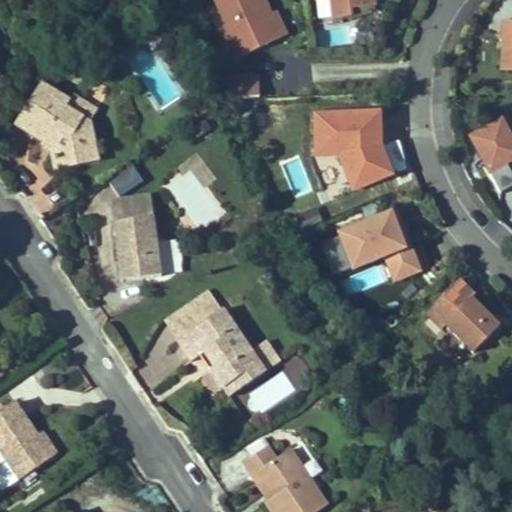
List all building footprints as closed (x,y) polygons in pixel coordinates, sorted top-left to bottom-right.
[(218,28),(233,61),(268,45),(257,20),(270,15),(263,0),(216,0),(218,5),(227,24),(218,28)] [(375,7),(374,0),(330,0),(332,19),(351,17),(350,10),(375,7)] [(227,24),(218,5),(209,9),(218,28),(227,24)] [(281,39),(270,15),(257,20),(268,45),(281,39)] [(511,22),(504,22),(502,69),(511,69),(511,22)] [(259,97),(259,77),(230,77),(230,98),(259,97)] [(89,124),(65,109),(69,102),(40,84),(16,124),(43,141),(53,147),(51,150),(55,169),(97,160),(89,124)] [(93,118),(69,102),(65,109),(89,124),(93,118)] [(344,184),(385,183),(383,107),(310,109),(311,157),(343,156),(344,184)] [(511,186),(511,128),(507,118),(470,138),(500,193),(511,186)] [(51,150),(53,147),(43,141),(42,144),(51,150)] [(120,196),(142,179),(129,163),(107,181),(120,196)] [(162,277),(151,196),(121,200),(124,222),(114,224),(122,282),(162,277)] [(124,222),(121,200),(111,201),(114,224),(124,222)] [(412,251),(396,212),(339,234),(353,269),(385,257),(395,281),(429,268),(421,248),(412,251)] [(480,323),(486,316),(455,285),(431,309),(474,352),(491,335),(480,323)] [(222,311),(208,290),(163,321),(177,341),(222,311)] [(250,353),(222,311),(177,341),(192,362),(200,356),(207,351),(218,366),(212,371),(224,389),(240,377),(246,386),(264,374),(264,373),(279,363),(265,342),(250,353)] [(498,328),(486,316),(480,323),(491,335),(498,328)] [(224,389),(212,371),(218,366),(207,351),(200,356),(210,372),(203,377),(216,394),(224,389)] [(246,386),(240,377),(224,389),(230,397),(246,386)] [(14,403),(0,412),(0,450),(20,480),(52,459),(37,437),(14,403)] [(42,433),(37,437),(52,459),(57,455),(42,433)] [(318,511),(327,506),(290,451),(277,459),(268,447),(243,463),(252,476),(259,471),(276,496),(269,501),(266,503),(272,511),(318,511)] [(276,496),(259,471),(252,476),(269,501),(276,496)]
